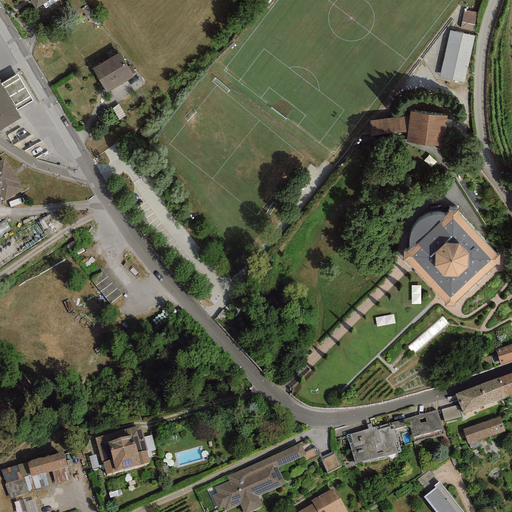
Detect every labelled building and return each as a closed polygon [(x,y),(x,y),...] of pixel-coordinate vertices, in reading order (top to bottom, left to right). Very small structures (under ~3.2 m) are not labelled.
[(49,0),(29,0),(35,9),(49,0)] [(476,12),(464,10),(460,28),(473,30),(476,12)] [(473,37),(449,32),(439,76),(464,83),(473,37)] [(119,53),(92,68),(106,93),(133,77),(119,53)] [(1,85),(16,111),(33,101),(17,75),(1,85)] [(0,83),(0,131),(21,119),(16,111),(1,85),(0,83)] [(406,142),(443,147),(447,116),(410,111),(410,116),(408,132),(406,142)] [(410,116),(370,121),(372,135),(408,132),(410,116)] [(4,158),(0,160),(0,195),(4,201),(22,189),(18,183),(20,182),(4,158)] [(497,265),(500,265),(500,254),(496,254),(458,213),(458,210),(449,210),(448,213),(445,216),(438,215),(432,216),(427,217),(423,219),(419,223),(416,226),(413,230),(411,235),(410,239),(410,243),(410,249),(408,251),(404,251),(404,261),(407,261),(444,302),(444,306),(455,307),(455,303),(497,265)] [(107,303),(121,295),(105,270),(91,278),(107,303)] [(511,344),(495,350),(500,365),(511,361),(511,344)] [(511,373),(500,377),(506,396),(511,394),(511,373)] [(506,396),(500,377),(455,395),(463,415),(506,396)] [(460,417),(457,406),(441,410),(444,421),(460,417)] [(442,429),(437,410),(389,423),(390,429),(393,429),(394,430),(409,426),(412,438),(442,429)] [(500,417),(463,429),(468,444),(504,432),(500,417)] [(367,425),(368,429),(377,458),(400,452),(397,442),(394,430),(393,429),(390,429),(389,423),(375,427),(372,428),(370,424),(367,425)] [(140,426),(95,438),(102,463),(103,462),(106,474),(149,463),(146,451),(147,451),(140,426)] [(354,464),(377,458),(368,429),(346,435),(354,464)] [(285,484),(277,468),(305,455),(300,443),(227,477),(229,481),(215,488),(217,493),(212,496),(218,509),(224,506),(225,510),(240,503),(243,511),(248,511),(261,506),(257,496),(285,484)] [(334,451),(320,458),(327,473),(341,467),(334,451)] [(63,452),(27,462),(31,476),(44,473),(51,471),(66,467),(67,467),(63,452)] [(31,476),(27,462),(1,470),(10,498),(48,485),(44,473),(31,476)] [(70,480),(66,467),(51,471),(55,484),(70,480)] [(437,482),(428,471),(417,479),(426,491),(433,486),(437,482)] [(435,488),(423,497),(434,511),(463,511),(439,482),(437,482),(433,486),(435,488)] [(315,511),(346,511),(334,488),(311,501),(312,503),(311,505),(315,511)] [(25,499),(14,502),(16,511),(24,511),(26,511),(38,511),(34,499),(25,501),(25,499)]
